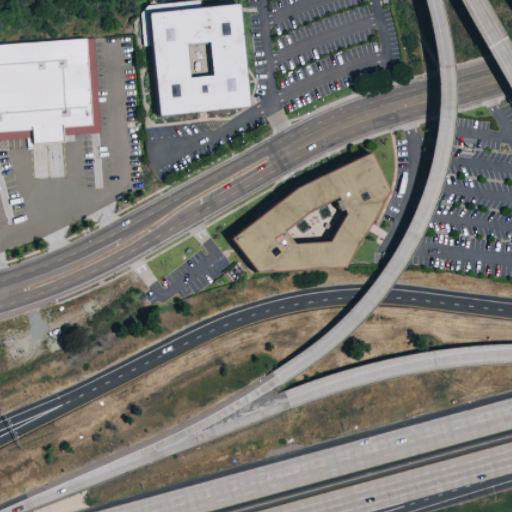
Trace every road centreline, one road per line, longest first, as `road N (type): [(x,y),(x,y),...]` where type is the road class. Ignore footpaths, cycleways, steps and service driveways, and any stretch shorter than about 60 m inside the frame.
road 1 (motorway): [(424,0),(439,65),(435,156),(411,228),(375,288),(321,346),(270,383)]
road 2 (motorway): [(511,310),(383,296),(288,304),(218,326),(107,381)]
road 3 (motorway): [(511,411),(144,511)]
road 4 (motorway): [(270,383),(4,511)]
road 5 (secondary): [(290,146),(372,111),(511,72)]
road 6 (motorway): [(511,353),(397,367),(287,402)]
road 7 (motorway): [(287,402),(75,483)]
road 8 (secondary): [(10,301),(90,270),(205,208)]
road 9 (motorway): [(321,511),(511,460)]
road 10 (secondary): [(290,146),(262,150),(115,232)]
road 11 (motorway): [(393,511),(511,473)]
road 12 (motorway): [(107,381),(0,439)]
road 13 (secondary): [(115,232),(3,279)]
